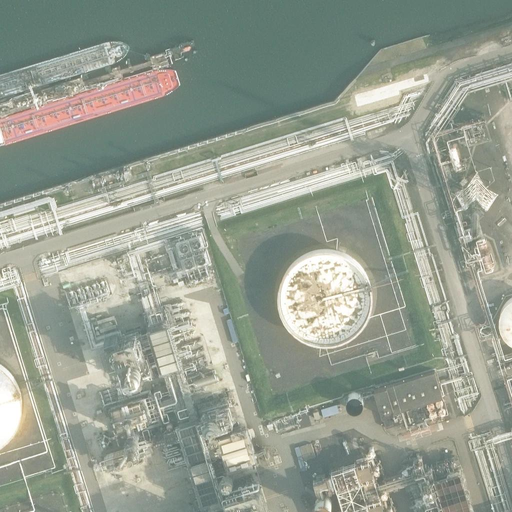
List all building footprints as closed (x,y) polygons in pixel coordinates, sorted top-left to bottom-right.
[(207,244),(203,227),(191,231),(192,238),(194,237),(196,243),(201,242),(202,245),(207,244)] [(485,237),(472,241),(482,275),(495,271),(485,237)] [(374,293),(374,292),(373,288),(373,284),(371,279),(370,275),(368,271),(365,266),(364,263),(360,259),(356,256),(353,253),(350,252),(345,249),(340,247),(335,246),(327,245),(321,246),(317,246),(309,248),(304,251),(300,253),(297,256),(293,259),(289,263),(287,266),(284,271),(283,275),(280,283),(279,288),(279,292),(279,297),(280,302),(283,310),(284,314),(287,319),(289,322),(293,326),(297,330),(300,332),(308,336),(313,338),(317,339),(322,339),(326,340),(331,339),(335,339),(340,338),(345,336),(353,332),(360,326),(364,322),(365,319),(368,315),(370,311),(372,303),(373,298),(374,293)] [(511,295),(508,298),(505,302),(502,306),(501,312),(500,317),(501,322),(502,326),(504,331),(507,335),(511,338),(511,295)] [(107,339),(121,333),(112,313),(98,320),(95,315),(90,317),(82,301),(79,302),(83,311),(72,316),(88,351),(108,341),(107,339)] [(129,391),(114,395),(122,403),(118,407),(115,396),(111,464),(158,450),(160,405),(178,399),(170,375),(159,386),(159,377),(160,380),(161,368),(180,362),(173,338),(154,344),(152,338),(139,342),(134,338),(141,336),(120,335),(119,351),(111,353),(142,382),(142,375),(146,374),(151,388),(140,387),(131,397),(129,391)] [(23,402),(23,401),(22,396),(22,391),(20,386),(19,383),(17,378),(15,375),(9,368),(7,366),(3,362),(0,360),(0,441),(2,440),(5,438),(9,434),(13,430),(15,427),(17,423),(19,419),(21,415),(22,411),(22,406),(23,402)] [(424,403),(442,397),(435,371),(374,389),(385,428),(406,422),(407,428),(426,422),(424,413),(427,412),(424,403)] [(365,404),(366,404),(365,400),(363,397),(361,395),(357,394),(353,395),(352,395),(349,397),(348,399),(347,403),(347,407),(348,409),(349,410),(352,412),(355,413),(359,413),(360,412),(363,410),(364,408),(365,404)] [(186,431),(195,428),(203,456),(199,450),(187,454),(204,511),(270,511),(244,423),(237,425),(230,399),(223,401),(186,431)] [(343,411),(340,404),(322,410),(324,417),(343,411)] [(304,460),(315,457),(311,444),(300,447),(304,460)] [(373,474),(369,462),(358,466),(362,477),(373,474)] [(461,467),(433,476),(444,511),(451,511),(473,505),(461,467)] [(333,511),(329,497),(325,497),(325,495),(322,495),(322,486),(333,485),(332,475),(313,481),(318,497),(314,498),(318,510),(320,509),(321,511),(322,511),(333,511)] [(372,511),(384,511),(381,500),(370,504),(372,511)]
